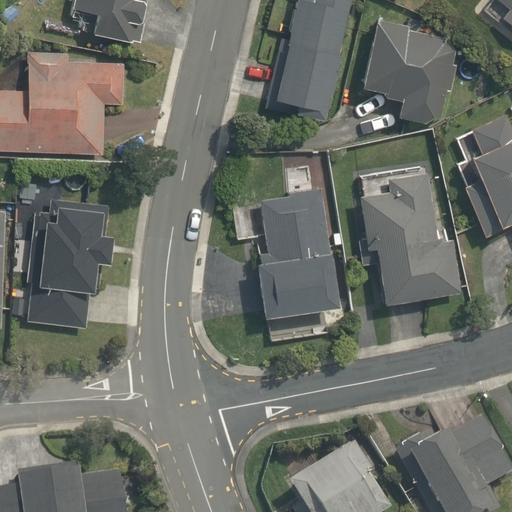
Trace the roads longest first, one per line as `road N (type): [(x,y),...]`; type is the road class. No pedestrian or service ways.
road 1 (tertiary): [(223,0),(170,239),(174,405)]
road 2 (residential): [(174,405),(220,410),(511,350)]
road 3 (residential): [(0,407),(135,394),(174,405)]
